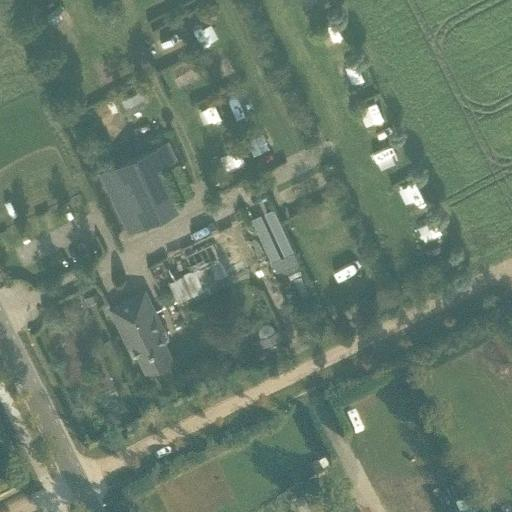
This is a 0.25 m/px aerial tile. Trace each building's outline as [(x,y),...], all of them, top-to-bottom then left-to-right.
[(64,12),(46,21),(54,38),(72,29),(64,12)] [(193,30),(201,47),(218,38),(210,22),(193,30)] [(191,59),(171,67),(178,84),(198,76),(191,59)] [(341,68),(353,85),(366,77),(353,60),(341,68)] [(363,108),(368,123),(385,118),(380,102),(363,108)] [(254,153),(264,148),(258,134),(248,138),(254,153)] [(168,140),(101,172),(129,231),(148,222),(129,180),(176,158),(168,140)] [(386,166),(403,161),(397,141),(380,146),(386,166)] [(437,218),(418,225),(426,244),(444,238),(437,218)] [(226,278),(247,268),(230,232),(161,264),(178,301),(227,279),(226,278)] [(276,271),(288,265),(297,261),(293,251),(284,255),(280,257),(271,261),(272,262),(276,271)] [(164,339),(169,337),(155,310),(143,316),(132,295),(109,306),(133,355),(137,353),(146,370),(155,366),(157,370),(166,366),(164,361),(173,357),(164,339)] [(273,325),(269,323),(265,322),(261,323),(259,327),(258,331),(259,334),(262,337),(275,330),(275,328),(273,325)]
